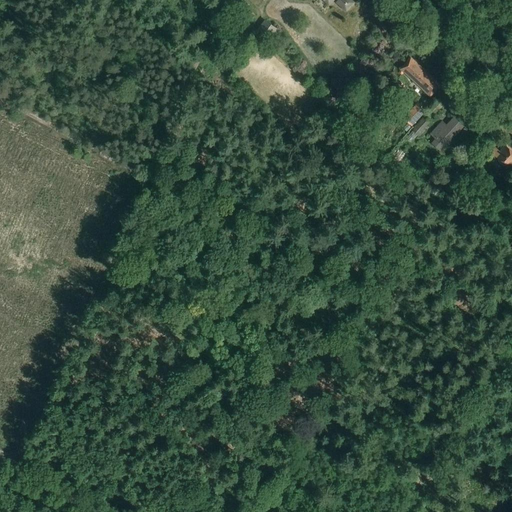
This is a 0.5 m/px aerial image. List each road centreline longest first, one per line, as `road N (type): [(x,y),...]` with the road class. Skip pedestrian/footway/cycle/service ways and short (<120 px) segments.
road 1 (track): [(0,453),(236,0)]
road 2 (track): [(0,96),(332,277)]
road 3 (tertiary): [(511,82),(423,0)]
